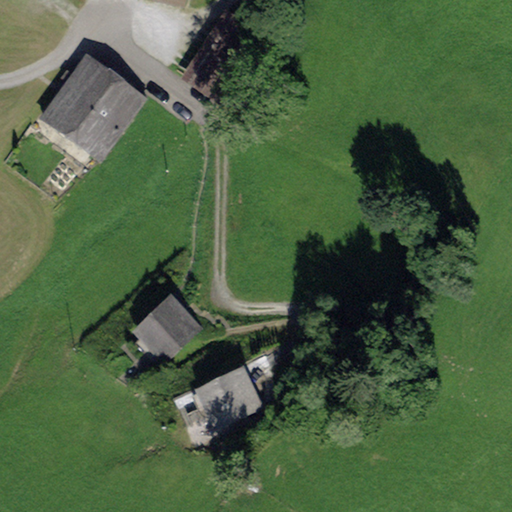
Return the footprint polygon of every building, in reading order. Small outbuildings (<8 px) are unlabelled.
[(113,0),(163,11),(165,0),(113,0)] [(260,42),(231,23),(192,81),(221,100),(260,42)] [(113,109),(73,79),(61,95),(43,119),(56,129),(60,124),(93,148),(89,153),(99,160),(133,115),(117,103),(113,109)] [(147,352),(144,354),(157,368),(196,331),(173,308),(138,343),(147,352)] [(242,380),(203,400),(217,427),(256,408),(242,380)]
